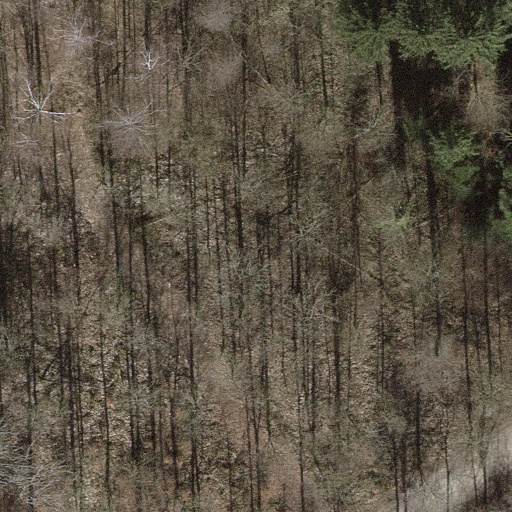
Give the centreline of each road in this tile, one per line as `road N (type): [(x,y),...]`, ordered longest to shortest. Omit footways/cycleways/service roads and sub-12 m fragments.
road 1 (motorway): [(403,511),(164,139),(92,0)]
road 2 (motorway): [(0,76),(50,177),(258,511)]
road 3 (track): [(408,511),(511,441)]
